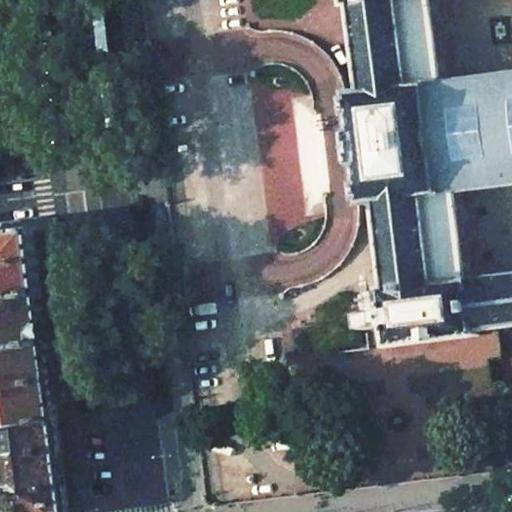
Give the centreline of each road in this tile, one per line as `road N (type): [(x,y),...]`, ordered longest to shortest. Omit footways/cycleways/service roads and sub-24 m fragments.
road 1 (tertiary): [(141,511),(101,188)]
road 2 (tertiary): [(101,188),(76,0)]
